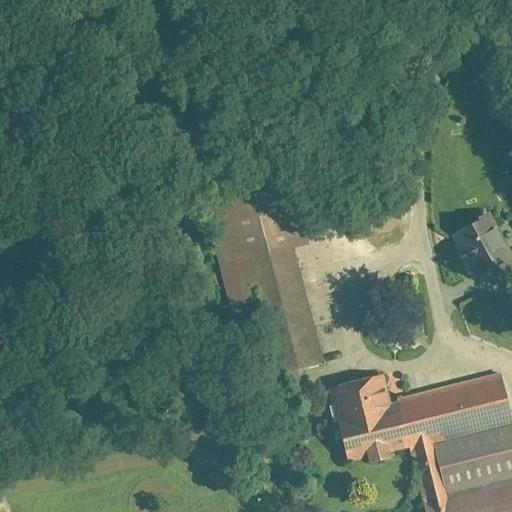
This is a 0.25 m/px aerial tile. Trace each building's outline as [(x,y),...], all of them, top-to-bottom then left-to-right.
[(289,190),(205,210),(219,270),(303,250),(289,190)] [(487,216),(449,236),(454,245),(445,250),(456,272),(466,267),(470,275),(494,263),(508,256),(487,216)] [(511,253),(508,256),(494,263),(503,280),(511,275),(511,253)] [(260,269),(283,380),(326,371),(303,260),(260,269)] [(400,446),(417,511),(511,511),(511,468),(446,485),(435,441),(504,423),(493,378),(386,406),(381,386),(327,400),(343,461),(400,446)] [(220,427),(188,436),(194,460),(226,451),(220,427)]
